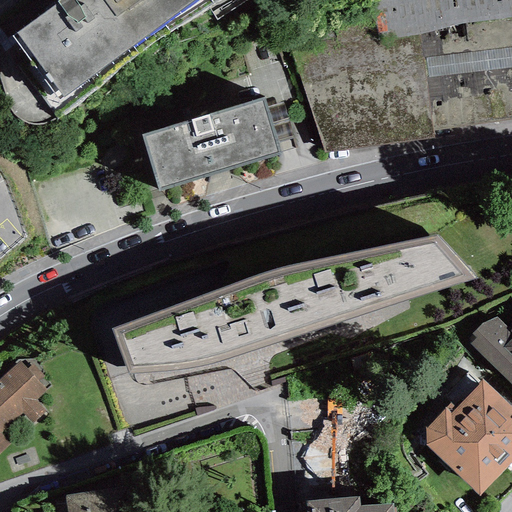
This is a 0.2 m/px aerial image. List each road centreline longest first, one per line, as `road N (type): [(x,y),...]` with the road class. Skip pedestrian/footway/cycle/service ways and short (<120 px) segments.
road 1 (tertiary): [(0,317),(32,295),(149,246),(288,203),(511,153)]
road 2 (residential): [(0,495),(247,408),(263,411),(274,428),(282,511)]
